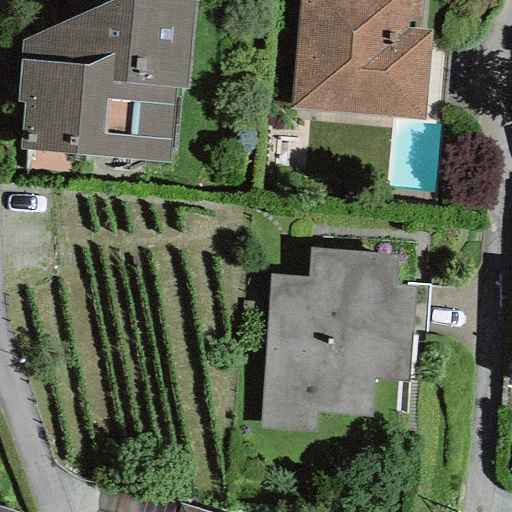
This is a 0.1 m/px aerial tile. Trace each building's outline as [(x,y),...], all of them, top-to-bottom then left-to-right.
[(95,0),(20,36),(14,99),(23,98),(18,144),(168,156),(175,83),(185,84),(193,0),(95,0)] [(410,0),(298,0),(290,105),(424,116),(432,27),(408,25),(410,0)] [(395,251),(309,245),(307,276),(270,273),(260,426),(315,430),(316,410),(371,413),(373,376),(408,378),(415,282),(393,281),(395,251)] [(222,511),(179,498),(174,511),(222,511)] [(0,511),(23,511),(0,503),(0,511)]
